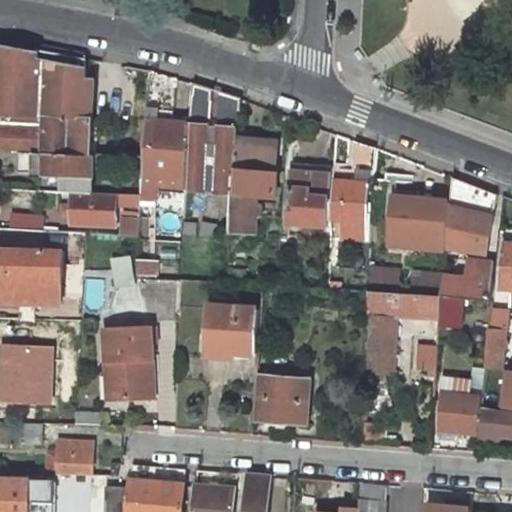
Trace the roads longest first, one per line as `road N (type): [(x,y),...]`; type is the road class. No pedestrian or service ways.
road 1 (residential): [(511,476),(135,446)]
road 2 (unclassified): [(0,14),(195,55),(306,92)]
road 3 (unclassified): [(306,92),(511,176)]
